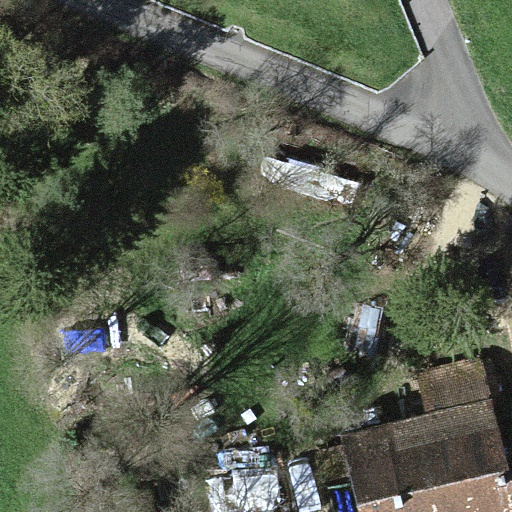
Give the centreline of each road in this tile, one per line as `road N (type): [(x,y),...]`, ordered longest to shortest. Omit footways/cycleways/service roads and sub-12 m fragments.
road 1 (unclassified): [(96,0),(429,135),(511,182)]
road 2 (unknown): [(420,0),(495,169)]
